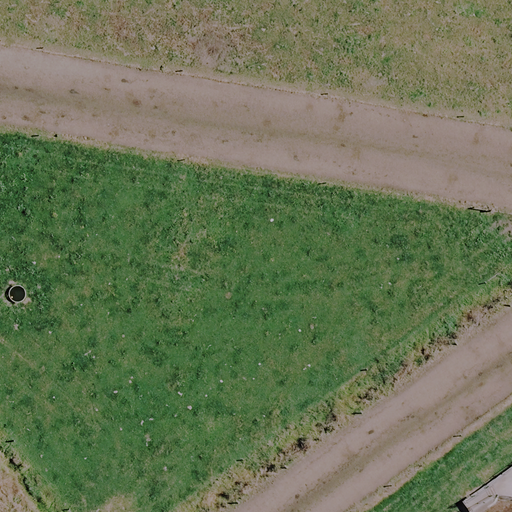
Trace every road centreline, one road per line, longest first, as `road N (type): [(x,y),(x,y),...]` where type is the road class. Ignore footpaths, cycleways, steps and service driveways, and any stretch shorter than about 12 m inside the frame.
road 1 (track): [(0,42),(511,133)]
road 2 (track): [(299,511),(511,357)]
